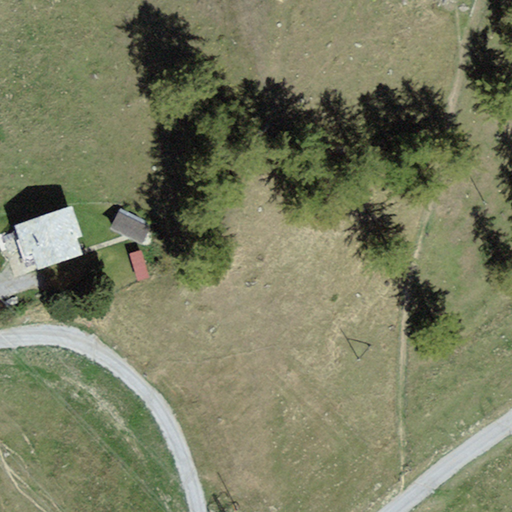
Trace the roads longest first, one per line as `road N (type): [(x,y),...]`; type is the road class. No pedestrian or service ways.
road 1 (track): [(198,511),(169,421),(106,354),(41,338),(0,338)]
road 2 (track): [(397,504),(511,421)]
